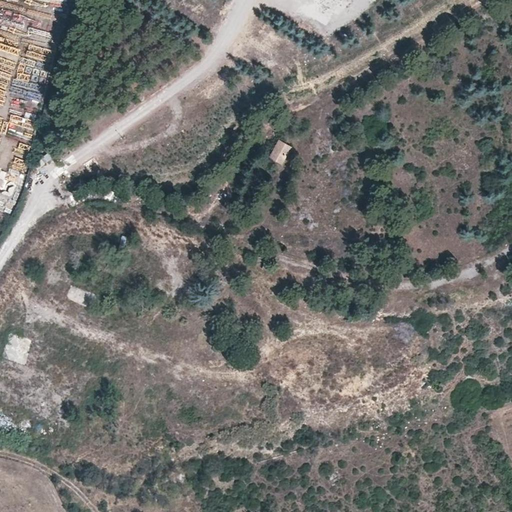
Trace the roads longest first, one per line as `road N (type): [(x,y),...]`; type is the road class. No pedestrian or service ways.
road 1 (track): [(494,0),(327,112),(234,236),(98,193),(28,207)]
road 2 (track): [(234,236),(383,284),(451,279),(511,251)]
road 3 (track): [(0,290),(146,364),(207,405)]
road 4 (track): [(47,176),(57,62),(79,0)]
road 5 (track): [(327,112),(277,120),(200,224)]
